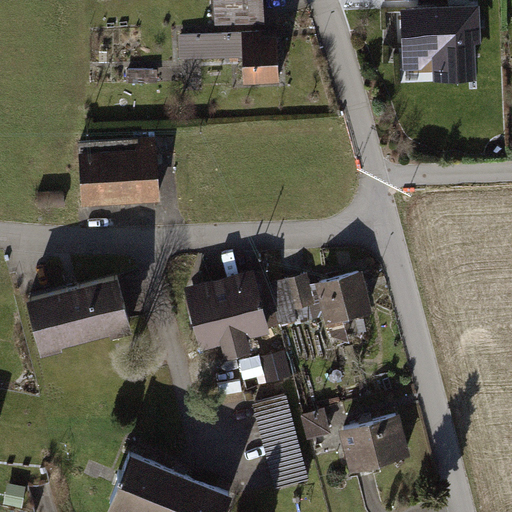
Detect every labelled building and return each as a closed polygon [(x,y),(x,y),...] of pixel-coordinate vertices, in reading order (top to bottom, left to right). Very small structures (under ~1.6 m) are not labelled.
[(214,0),(216,20),(268,18),(267,0),(214,0)] [(476,41),(475,2),(395,5),(397,67),(430,66),(430,78),(471,77),(470,41),(476,41)] [(273,30),(236,32),(238,84),(275,82),(273,30)] [(151,138),(73,141),(75,203),(154,199),(151,138)] [(62,192),(35,194),(36,210),(63,208),(62,192)] [(262,261),(178,283),(195,349),(216,343),(220,358),(247,351),(244,339),(280,330),(277,313),(267,281),(262,261)] [(106,269),(17,295),(33,350),(123,324),(106,269)] [(302,270),(267,281),(277,313),(318,301),(324,323),(368,311),(356,269),(306,283),(302,270)] [(254,400),(280,484),(313,474),(287,390),(254,400)] [(311,432),(332,428),(329,409),(308,413),(311,432)] [(396,412),(335,427),(346,469),(406,454),(396,412)] [(217,511),(226,492),(125,450),(102,504),(120,511),(217,511)]
